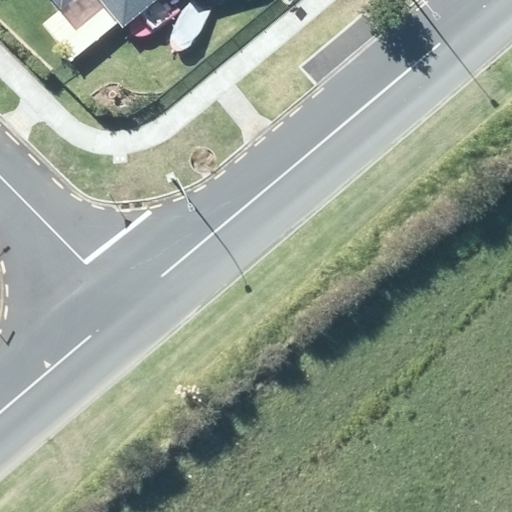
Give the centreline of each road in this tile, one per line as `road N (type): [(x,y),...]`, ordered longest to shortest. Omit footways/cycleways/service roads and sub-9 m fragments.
road 1 (residential): [(125,307),(491,0)]
road 2 (residential): [(125,307),(0,174)]
road 3 (residential): [(0,413),(125,307)]
